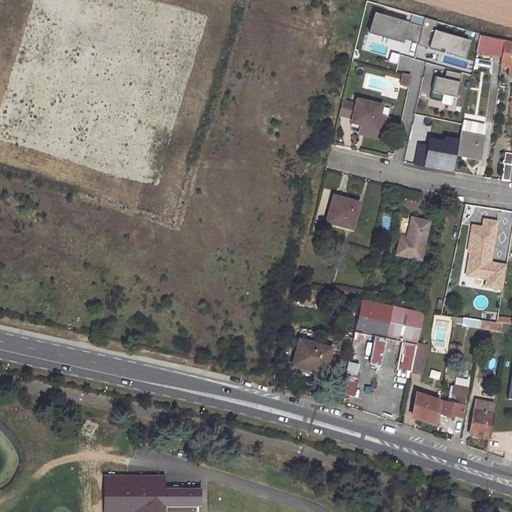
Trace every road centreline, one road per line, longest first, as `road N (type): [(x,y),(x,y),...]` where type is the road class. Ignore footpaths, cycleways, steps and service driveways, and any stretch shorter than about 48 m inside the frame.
road 1 (secondary): [(0,345),(272,414),(511,489)]
road 2 (residential): [(331,159),(511,194)]
